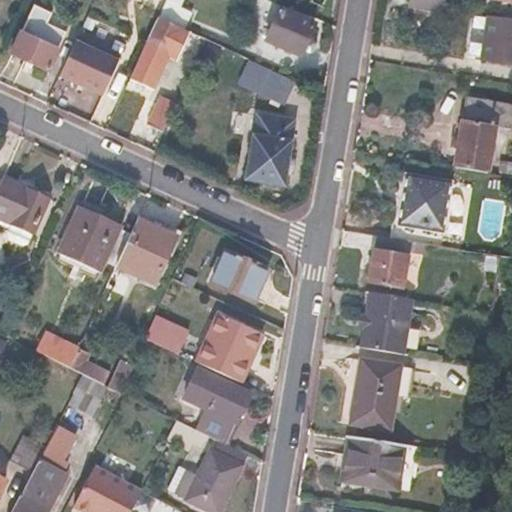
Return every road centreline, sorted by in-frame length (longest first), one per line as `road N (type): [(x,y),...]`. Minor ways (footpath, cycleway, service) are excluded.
road 1 (residential): [(318,244),(0,101)]
road 2 (residential): [(273,511),(318,244)]
road 3 (residential): [(318,244),(357,0)]
